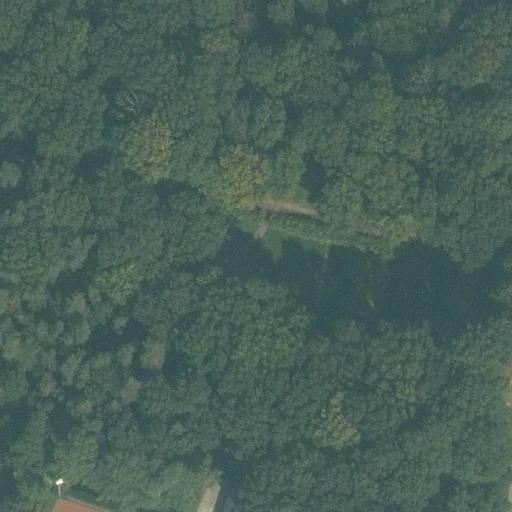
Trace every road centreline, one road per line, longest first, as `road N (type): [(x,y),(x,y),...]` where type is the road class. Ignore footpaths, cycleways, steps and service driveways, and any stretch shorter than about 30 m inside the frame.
road 1 (track): [(511,262),(34,151)]
road 2 (track): [(34,151),(122,251),(277,511)]
